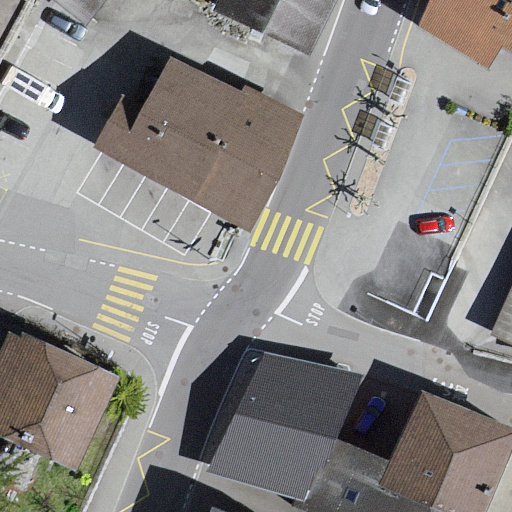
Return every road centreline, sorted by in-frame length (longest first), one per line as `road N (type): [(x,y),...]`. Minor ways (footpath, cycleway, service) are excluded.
road 1 (secondary): [(246,301),(304,206),(378,0)]
road 2 (residential): [(511,386),(246,301)]
road 3 (unknown): [(29,270),(109,40)]
road 4 (residential): [(221,333),(0,262)]
road 5 (secondary): [(150,511),(221,333)]
